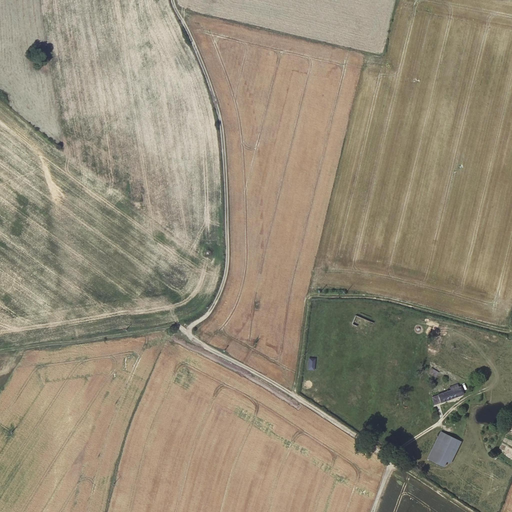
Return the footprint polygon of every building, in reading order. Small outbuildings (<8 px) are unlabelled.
[(352,314),(349,323),(368,330),(371,320),(352,314)] [(438,331),(431,329),(427,347),(434,348),(438,331)] [(394,347),(390,360),(398,362),(401,348),(394,347)] [(398,362),(390,360),(386,373),(394,375),(398,362)] [(431,368),(428,373),(437,377),(439,372),(431,368)] [(449,392),(439,396),(441,402),(461,396),(457,385),(455,385),(454,381),(451,381),(452,383),(451,383),(452,386),(448,387),(449,392)] [(447,462),(452,464),(462,441),(440,431),(428,460),(445,467),(447,462)] [(460,459),(452,476),(458,478),(466,462),(460,459)] [(511,469),(499,462),(496,469),(508,475),(511,469)]
